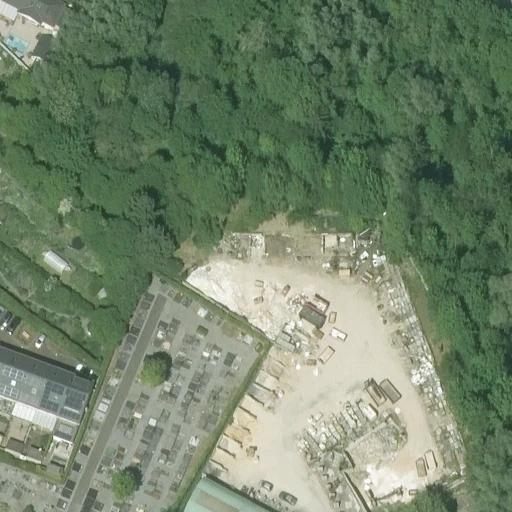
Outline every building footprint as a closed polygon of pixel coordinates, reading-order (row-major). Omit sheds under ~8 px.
[(64,10),(43,0),(0,0),(0,6),(52,33),(64,10)] [(34,62),(39,65),(45,68),(55,48),(40,40),(29,60),(34,62)] [(39,65),(34,62),(29,72),(34,75),(39,65)] [(143,197),(161,214),(162,215),(171,205),(173,206),(186,193),(168,176),(156,189),(153,186),(143,197)] [(96,298),(103,303),(104,302),(112,309),(117,304),(108,296),(109,295),(103,290),(96,298)] [(101,327),(95,323),(89,324),(85,328),(86,335),(92,339),(98,338),(101,334),(101,327)] [(28,371),(7,363),(0,381),(0,403),(14,409),(28,371)] [(14,409),(35,416),(49,378),(28,371),(14,409)] [(70,386),(49,378),(35,416),(56,424),(70,386)] [(91,394),(70,386),(56,424),(77,432),(91,394)] [(7,444),(4,453),(19,459),(22,450),(7,444)] [(28,452),(25,461),(40,466),(43,457),(28,452)] [(47,468),(44,478),(59,483),(62,474),(47,468)] [(256,511),(206,486),(191,511),(256,511)]
